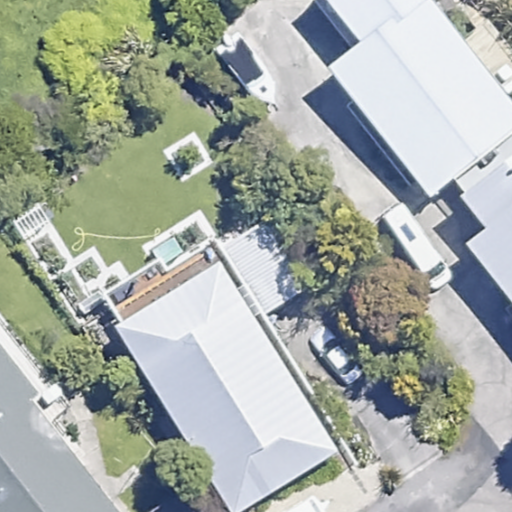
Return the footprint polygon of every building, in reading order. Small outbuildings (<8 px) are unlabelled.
[(320,0),(355,46),(328,66),(426,196),(511,130),(511,109),(429,0),(320,0)] [(511,148),(457,190),(485,226),(466,241),(511,301),(511,148)] [(318,282),(269,208),(217,242),(267,316),(318,282)] [(237,511),(337,447),(212,255),(107,323),(230,511),(237,511)] [(117,511),(0,361),(0,511),(117,511)]
